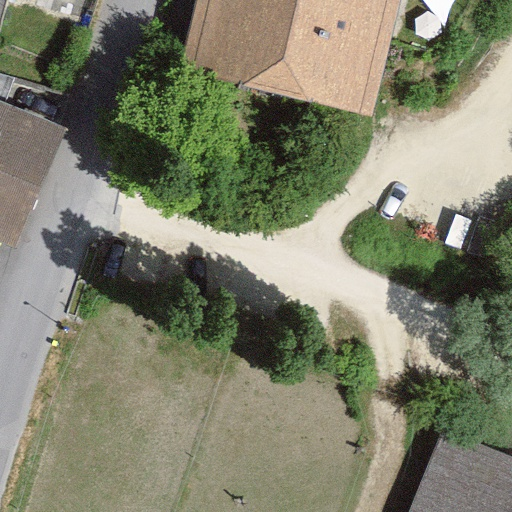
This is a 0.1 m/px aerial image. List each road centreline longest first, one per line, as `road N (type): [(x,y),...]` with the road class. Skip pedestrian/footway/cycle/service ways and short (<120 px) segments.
road 1 (residential): [(130,0),(81,186),(0,419)]
road 2 (track): [(511,46),(469,102),(296,246)]
